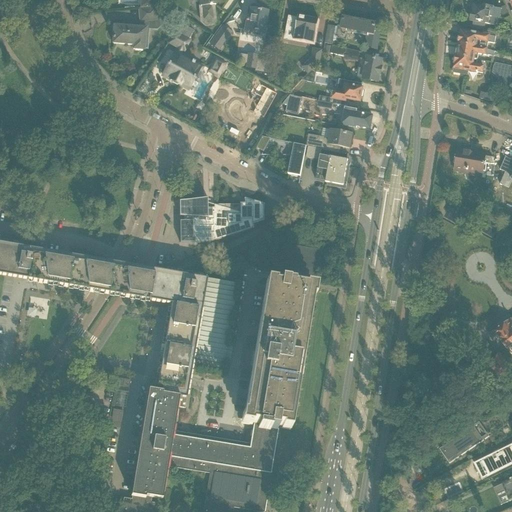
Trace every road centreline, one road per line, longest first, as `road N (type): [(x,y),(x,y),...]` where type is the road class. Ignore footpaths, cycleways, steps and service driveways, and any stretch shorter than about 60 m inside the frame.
road 1 (secondary): [(359,511),(416,152),(410,94)]
road 2 (residential): [(0,458),(129,254),(166,129)]
road 3 (secondary): [(371,237),(325,511)]
road 4 (residential): [(355,213),(292,196),(166,129)]
road 5 (unclassified): [(157,124),(102,89),(79,57),(65,0)]
